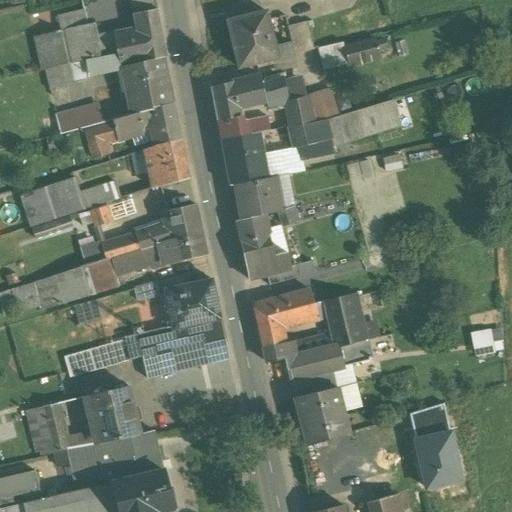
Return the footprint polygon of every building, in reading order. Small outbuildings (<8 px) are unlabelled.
[(133,0),(137,15),(157,11),(154,0),(133,0)] [(157,11),(137,15),(140,31),(160,27),(157,11)] [(266,12),(227,22),(238,69),(277,59),(275,48),(266,12)] [(306,23),(287,27),(291,44),(294,55),(313,50),(306,23)] [(95,24),(35,38),(43,71),(46,70),(69,64),(70,64),(102,57),(97,36),(95,24)] [(115,36),(114,36),(118,54),(121,68),(164,58),(167,58),(160,27),(140,31),(115,36)] [(114,32),(97,36),(102,57),(118,54),(114,36),(115,36),(114,32)] [(344,48),(343,49),(347,65),(380,56),(379,51),(387,49),(385,41),(376,43),(376,40),(344,48)] [(343,43),(318,49),(323,71),(347,65),(343,49),(344,48),(343,43)] [(291,44),(275,48),(277,59),(294,55),(291,44)] [(164,58),(122,69),(132,115),(174,104),(164,58)] [(69,64),(46,70),(51,90),(75,85),(70,64),(69,64)] [(259,76),(232,83),(239,110),(266,103),(261,85),(259,76)] [(288,97),(282,79),(261,85),(266,103),(288,97)] [(232,83),(210,88),(217,122),(236,117),(240,116),(239,110),(232,83)] [(306,97),(288,101),(291,115),(308,111),(306,97)] [(391,102),(325,121),(331,148),(400,128),(391,102)] [(173,106),(128,117),(133,134),(155,128),(159,146),(180,142),(181,142),(177,121),(176,115),(175,115),(173,106)] [(321,108),(308,111),(311,123),(325,121),(321,108)] [(308,111),(291,115),(293,127),(311,123),(308,111)] [(73,113),(57,118),(61,135),(78,130),(73,113)] [(128,117),(112,121),(113,124),(116,138),(133,134),(128,117)] [(240,137),(236,117),(217,122),(220,140),(240,137)] [(311,123),(293,127),(298,147),(300,160),(301,160),(332,153),(331,148),(325,121),(311,123)] [(113,124),(74,134),(78,148),(90,145),(104,141),(116,138),(113,124)] [(240,137),(220,140),(229,186),(266,179),(261,155),(257,134),(240,137)] [(104,141),(90,145),(94,159),(83,162),(85,169),(110,163),(104,141)] [(180,142),(159,146),(145,151),(153,189),(189,178),(187,168),(186,162),(185,162),(181,142),(180,142)] [(298,147),(261,155),(266,179),(304,172),(301,160),(300,160),(298,147)] [(75,178),(20,195),(30,227),(85,210),(80,194),(75,178)] [(272,180),(234,187),(241,220),(278,213),(272,180)] [(116,184),(80,194),(85,210),(122,200),(116,184)] [(194,205),(165,212),(168,225),(171,241),(184,237),(183,234),(200,230),(194,205)] [(107,207),(92,211),(97,228),(112,222),(107,207)] [(263,217),(237,223),(245,265),(274,258),(274,257),(263,217)] [(69,218),(31,229),(34,240),(72,228),(69,218)] [(168,225),(150,231),(155,246),(171,241),(168,225)] [(200,230),(183,234),(184,237),(171,241),(173,247),(176,263),(206,256),(200,230)] [(150,231),(134,237),(139,250),(155,246),(150,231)] [(134,237),(102,247),(106,260),(110,259),(133,252),(139,250),(134,237)] [(139,250),(133,252),(134,256),(130,258),(131,262),(135,261),(137,266),(161,256),(160,250),(173,247),(171,241),(155,246),(139,250)] [(173,247),(160,250),(161,256),(164,266),(176,263),(173,247)] [(286,254),(274,257),(274,258),(245,265),(248,281),(265,276),(290,269),(290,268),(286,254)] [(106,260),(78,269),(86,298),(119,288),(110,259),(106,260)] [(290,269),(265,276),(269,287),(315,274),(311,263),(290,268),(290,269)] [(76,270),(0,292),(0,308),(3,317),(38,307),(40,312),(86,298),(78,269),(76,270)] [(211,280),(164,290),(172,329),(219,319),(211,280)] [(155,283),(134,289),(138,302),(159,296),(155,283)] [(309,290),(293,293),(301,322),(317,318),(309,290)] [(293,293),(253,304),(263,348),(283,345),(279,327),(301,322),(293,293)] [(355,294),(327,301),(339,348),(367,341),(355,294)] [(80,322),(110,314),(106,299),(76,307),(80,322)] [(172,329),(138,336),(142,356),(148,378),(210,363),(207,347),(225,343),(219,319),(172,329)] [(476,353),(504,352),(503,328),(475,330),(476,353)] [(138,336),(124,340),(129,360),(142,356),(138,336)] [(123,340),(64,358),(69,379),(129,361),(129,360),(123,340)] [(367,341),(339,348),(344,367),(372,360),(367,341)] [(301,357),(298,342),(283,345),(286,359),(284,360),(288,381),(290,381),(319,373),(315,354),(301,357)] [(283,345),(263,348),(266,364),(284,360),(286,359),(283,345)] [(339,348),(315,354),(319,373),(332,370),(344,367),(339,348)] [(319,373),(290,381),(294,399),(336,388),(332,370),(319,373)] [(127,387),(87,397),(99,444),(138,434),(127,387)] [(336,388),(294,399),(300,423),(342,412),(336,388)] [(57,404),(42,408),(53,453),(68,450),(58,409),(57,404)] [(408,415),(413,435),(446,427),(441,407),(408,415)] [(342,412),(300,423),(306,447),(347,434),(342,412)] [(459,479),(446,427),(413,435),(427,488),(459,479)] [(153,433),(131,438),(139,476),(162,471),(153,433)] [(131,438),(112,442),(121,481),(139,476),(131,438)] [(112,442),(67,452),(76,491),(110,483),(121,481),(112,442)] [(121,481),(110,483),(116,511),(172,511),(162,471),(139,476),(121,481)] [(33,472),(0,479),(0,509),(23,504),(41,500),(33,472)] [(41,500),(23,504),(24,511),(116,511),(110,483),(76,491),(41,500)] [(399,511),(395,496),(368,503),(370,511),(399,511)]
